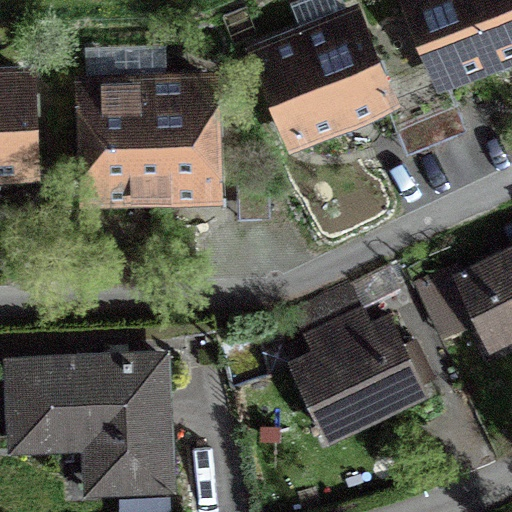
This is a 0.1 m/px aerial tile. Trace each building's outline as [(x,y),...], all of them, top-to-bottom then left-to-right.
[(347,0),(247,41),(290,145),(400,100),(359,0),(347,0)] [(511,0),(402,0),(437,85),(511,54),(511,0)] [(84,69),(75,69),(78,197),(222,194),(219,66),(166,67),(165,41),(84,43),(84,69)] [(35,59),(0,60),(0,173),(40,172),(35,59)] [(477,321),(488,344),(511,333),(511,237),(453,266),(451,261),(414,279),(442,337),(477,321)] [(391,304),(368,314),(353,279),(291,305),(303,333),(283,341),(324,435),(429,390),(424,379),(435,374),(417,334),(406,338),(391,304)] [(83,491),(174,487),(169,344),(3,351),(7,448),(81,445),(83,491)]
